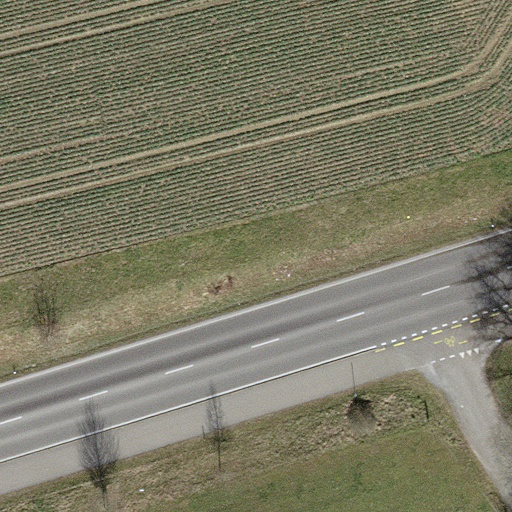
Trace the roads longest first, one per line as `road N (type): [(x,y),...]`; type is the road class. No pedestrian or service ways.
road 1 (secondary): [(511,267),(0,422)]
road 2 (track): [(511,475),(486,429),(443,289)]
